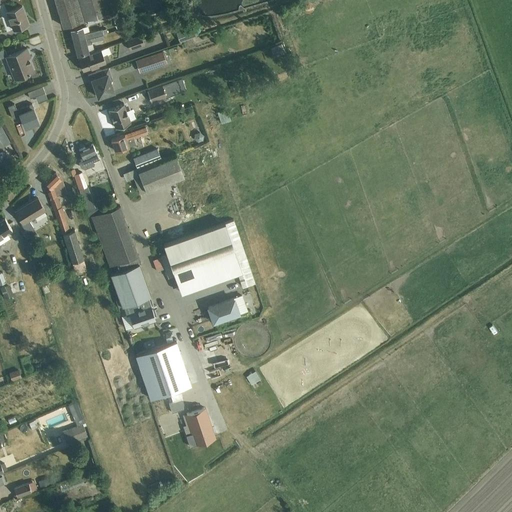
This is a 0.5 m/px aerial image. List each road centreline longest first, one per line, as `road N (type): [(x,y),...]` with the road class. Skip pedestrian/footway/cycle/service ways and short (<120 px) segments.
road 1 (residential): [(65,94),(93,114),(220,427)]
road 2 (residential): [(0,194),(49,144),(65,94)]
